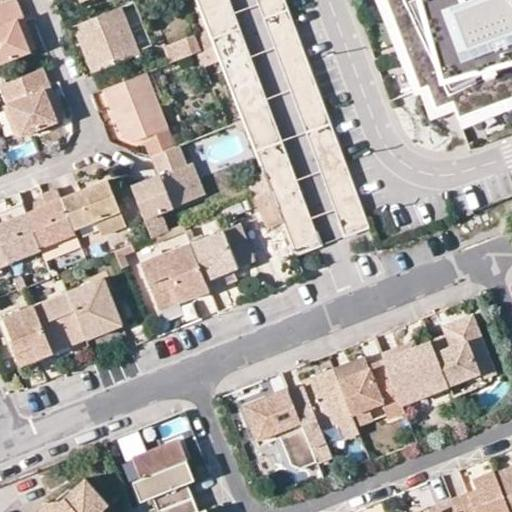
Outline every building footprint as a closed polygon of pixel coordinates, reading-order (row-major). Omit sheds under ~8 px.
[(11,0),(2,0),(0,1),(0,61),(32,48),(25,30),(18,32),(13,19),(19,16),(11,0)] [(225,0),(193,0),(204,27),(211,44),(260,170),(267,189),(280,221),(293,254),(317,245),(225,0)] [(253,0),(341,235),(366,226),(281,0),(253,0)] [(376,0),(416,95),(421,93),(431,119),(457,110),(454,102),(437,108),(429,87),(420,90),(386,0),(376,0)] [(511,0),(386,0),(420,90),(429,87),(437,108),(454,102),(457,110),(460,118),(511,98),(511,0)] [(136,53),(117,6),(71,25),(74,34),(80,32),(84,41),(78,43),(83,55),(89,71),(136,53)] [(18,32),(25,30),(19,16),(13,19),(18,32)] [(204,27),(191,32),(198,49),(211,44),(204,27)] [(78,43),(84,41),(80,32),(74,34),(78,43)] [(191,32),(162,44),(169,61),(198,49),(191,32)] [(47,87),(39,67),(0,82),(0,94),(17,136),(32,130),(59,118),(52,100),(45,102),(40,89),(47,87)] [(173,145),(143,71),(101,88),(107,102),(112,100),(119,118),(114,120),(119,134),(134,139),(144,135),(149,133),(151,138),(146,140),(151,154),(173,145)] [(47,87),(40,89),(45,102),(52,100),(47,87)] [(511,98),(460,118),(463,127),(511,108),(511,98)] [(112,100),(107,102),(114,120),(119,118),(112,100)] [(186,163),(179,143),(173,145),(151,154),(146,156),(153,174),(128,184),(149,238),(168,230),(160,210),(191,198),(178,166),(186,163)] [(205,192),(192,160),(186,163),(178,166),(191,198),(205,192)] [(280,221),(267,189),(260,170),(244,176),(264,227),(280,221)] [(98,235),(124,225),(105,181),(99,183),(91,186),(95,194),(88,197),(85,192),(82,192),(79,192),(77,194),(75,196),(76,201),(61,206),(70,229),(93,221),(98,235)] [(58,198),(61,206),(76,201),(75,196),(77,194),(79,192),(82,192),(85,192),(88,197),(95,194),(91,186),(58,198)] [(58,198),(56,194),(22,208),(24,213),(58,198)] [(72,234),(70,229),(61,206),(58,198),(24,213),(38,247),(72,234)] [(6,210),(10,220),(0,224),(0,248),(6,264),(40,251),(38,247),(24,213),(22,208),(20,204),(6,210)] [(0,212),(0,224),(10,220),(6,210),(1,212),(0,212)] [(238,222),(189,242),(208,288),(222,282),(218,271),(231,265),(252,257),(238,222)] [(72,234),(38,247),(40,251),(43,258),(76,245),(72,234)] [(189,242),(142,261),(161,307),(180,299),(178,292),(189,287),(192,294),(208,288),(189,242)] [(122,266),(138,260),(133,245),(117,250),(122,266)] [(218,271),(222,282),(236,277),(231,265),(218,271)] [(101,277),(65,292),(84,339),(121,324),(114,309),(110,308),(107,305),(104,300),(104,296),(107,291),(101,277)] [(192,294),(189,287),(178,292),(180,299),(192,294)] [(110,308),(114,309),(107,291),(104,296),(104,300),(107,305),(110,308)] [(65,292),(32,306),(51,352),(84,339),(65,292)] [(51,352),(32,306),(0,318),(0,322),(6,337),(17,366),(51,352)] [(495,372),(471,313),(451,322),(454,330),(445,334),(430,340),(448,385),(471,375),(479,379),(495,372)] [(454,330),(451,322),(441,325),(445,334),(454,330)] [(414,346),(383,358),(401,403),(448,385),(430,340),(414,346)] [(412,341),(381,353),(383,358),(414,346),(412,341)] [(401,403),(383,358),(367,365),(364,356),(347,362),(349,367),(342,370),(340,365),(333,368),(351,413),(368,407),(381,402),(387,418),(404,411),(401,403)] [(351,413),(333,368),(301,381),(304,390),(291,395),(317,461),(332,455),(321,427),(338,421),(344,437),(359,432),(356,426),(351,413)] [(291,395),(287,386),(265,395),(266,399),(273,396),(274,395),(277,401),(291,395)] [(291,395),(277,401),(274,395),(273,396),(266,399),(265,395),(242,404),(256,440),(278,431),(291,464),(300,468),(317,461),(291,395)] [(373,419),(368,407),(351,413),(356,426),(373,419)] [(188,460),(180,440),(133,459),(141,479),(133,482),(141,502),(153,497),(158,510),(193,496),(187,482),(179,463),(187,460),(188,460)] [(179,463),(187,482),(194,479),(187,460),(179,463)] [(511,511),(511,466),(511,467),(511,465),(494,472),(509,511),(511,511)] [(476,494),(474,489),(451,499),(456,511),(509,511),(493,471),(478,477),(482,486),(484,491),(476,494)] [(108,511),(107,510),(111,506),(85,478),(54,506),(49,503),(45,503),(42,504),(39,508),(39,511),(108,511)] [(198,511),(193,496),(158,510),(159,511),(198,511)] [(438,510),(435,511),(433,511),(421,511),(416,511),(456,511),(451,499),(436,505),(438,510)]
